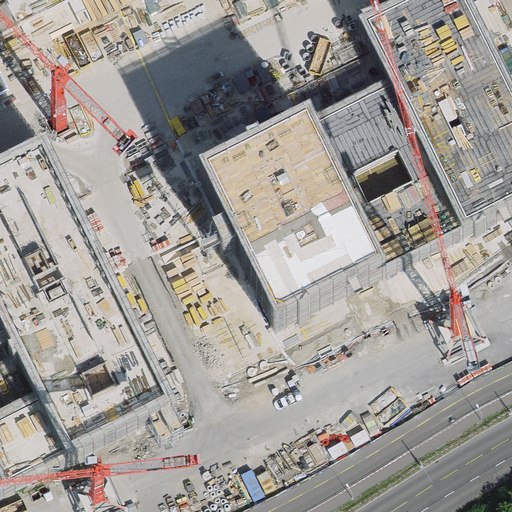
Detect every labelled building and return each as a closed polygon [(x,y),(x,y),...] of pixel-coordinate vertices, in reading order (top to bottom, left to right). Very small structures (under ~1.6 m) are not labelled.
[(25,0),(0,0),(0,27),(31,16),(25,0)] [(184,0),(236,119),(366,62),(339,0),(184,0)] [(176,361),(511,216),(511,176),(465,67),(114,218),(176,361)] [(0,168),(0,206),(14,201),(0,168)] [(0,255),(0,476),(105,428),(20,246),(0,255)]
